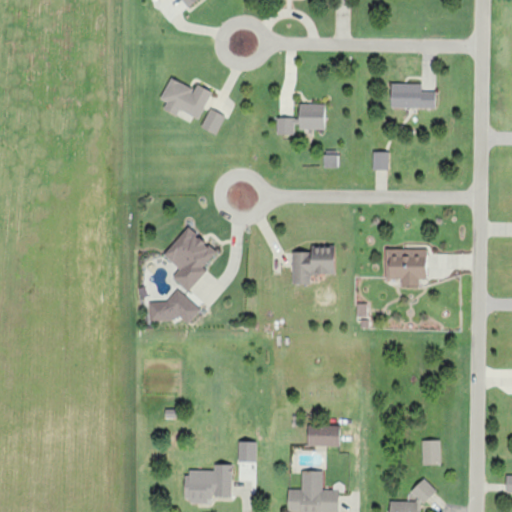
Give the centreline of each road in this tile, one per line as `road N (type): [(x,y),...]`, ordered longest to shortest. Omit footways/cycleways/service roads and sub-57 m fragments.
road 1 (residential): [(481,0),(478,511)]
road 2 (residential): [(480,198),(270,197)]
road 3 (residential): [(481,45),(272,43)]
road 4 (residential): [(264,211),(270,197),(257,179),(233,173),(221,188),(225,211),(248,222),(264,211)]
road 5 (residential): [(261,26),(272,43),(257,61),(231,64),(221,45),(226,24),(261,26)]
